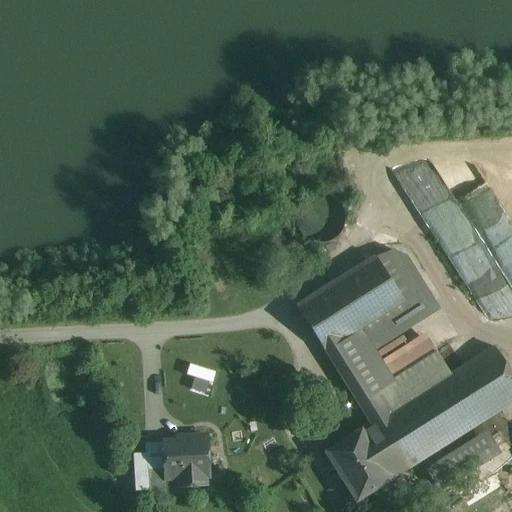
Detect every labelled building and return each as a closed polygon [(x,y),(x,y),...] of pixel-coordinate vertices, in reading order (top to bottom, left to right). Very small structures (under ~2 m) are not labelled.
[(429,158),(399,177),(483,311),(511,292),(511,273),(509,270),(511,268),(511,225),(482,179),(453,197),(429,158)] [(376,258),(298,307),(372,425),(379,421),(389,414),(385,408),(367,380),(342,341),(388,312),(404,302),(384,272),(376,258)] [(425,308),(397,264),(384,272),(404,302),(413,316),(425,308)] [(404,302),(388,312),(396,326),(413,316),(404,302)] [(429,340),(367,380),(385,408),(392,404),(383,390),(438,355),(429,340)] [(389,414),(379,421),(409,469),(456,439),(466,455),(497,435),(499,432),(490,418),(511,404),(511,376),(494,348),(389,414)] [(372,425),(327,453),(357,501),(409,469),(379,421),(372,425)] [(207,437),(189,438),(189,442),(164,443),(166,469),(166,479),(167,479),(178,479),(178,486),(198,485),(197,478),(209,477),(207,437)] [(166,469),(148,470),(150,500),(168,499),(167,479),(166,479),(166,469)]
